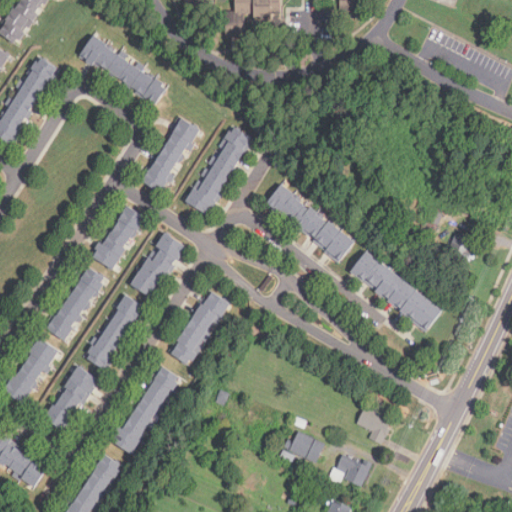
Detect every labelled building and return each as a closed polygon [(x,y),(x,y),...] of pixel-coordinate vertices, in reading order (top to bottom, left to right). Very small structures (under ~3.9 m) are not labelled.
[(0,32),(19,45),(46,0),(19,0),(0,30),(0,32)] [(234,0),(235,11),(225,11),(226,37),(249,36),(249,18),(280,17),(279,0),(234,0)] [(339,0),(339,12),(360,12),(360,0),(339,0)] [(80,55),(154,106),(168,86),(94,35),(80,55)] [(0,67),(9,53),(0,47),(0,67)] [(0,115),(0,137),(9,144),(57,68),(38,56),(0,115)] [(143,181),(162,192),(200,129),(182,118),(143,181)] [(207,213),(255,140),(235,127),(187,200),(207,213)] [(280,185),(265,206),(341,260),(356,239),(280,185)] [(146,216),(126,204),(94,257),(114,269),(146,216)] [(436,225),(443,213),(431,206),(424,219),(436,225)] [(188,247),(167,232),(131,283),(152,297),(188,247)] [(477,245),(454,233),(444,253),(467,265),(477,245)] [(366,250),(350,272),(428,330),(444,309),(366,250)] [(66,341),(106,277),(88,266),(48,329),(66,341)] [(170,352),(189,364),(231,303),(212,290),(170,352)] [(105,369),(146,307),(128,295),(87,357),(105,369)] [(60,351),(41,338),(4,389),(23,403),(60,351)] [(46,417),(66,431),(100,379),(80,366),(46,417)] [(179,377),(161,366),(114,442),(133,453),(179,377)] [(371,436),(378,443),(388,432),(366,412),(358,420),(373,434),(371,436)] [(325,443),(298,431),(289,450),(316,462),(325,443)] [(0,464),(35,487),(49,465),(0,433),(0,464)] [(360,489),(372,464),(344,450),(329,479),(341,485),(343,481),(360,489)] [(94,511),(122,464),(103,453),(69,511),(94,511)] [(351,511),(353,508),(333,500),(327,511),(351,511)]
